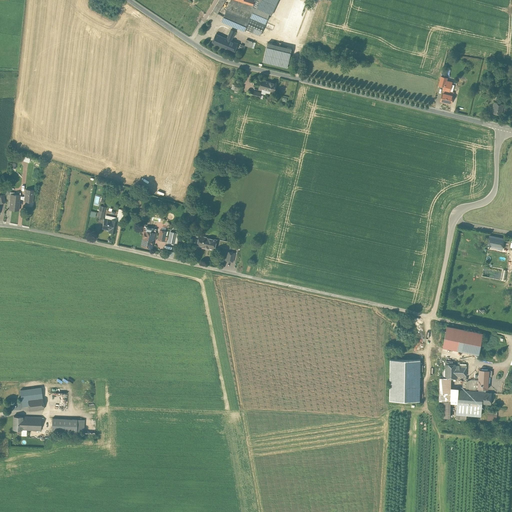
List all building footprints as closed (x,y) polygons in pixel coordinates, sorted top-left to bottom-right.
[(219,0),(213,11),(217,13),(225,0),(219,0)] [(258,9),(261,0),(254,0),(255,0),(253,5),(243,2),(234,0),(231,0),(228,8),(250,18),(255,8),(258,9)] [(277,0),(261,0),(258,9),(270,15),(272,15),(277,0)] [(250,18),(228,8),(222,21),(245,31),(246,29),(261,36),(266,25),(250,18)] [(258,9),(255,8),(250,18),(266,25),(270,15),(258,9)] [(227,39),(216,34),(212,44),(234,54),(238,44),(231,41),(227,39)] [(268,42),(264,63),(289,68),(293,47),(268,42)] [(277,84),(262,80),(260,88),(274,92),(277,84)] [(446,81),(445,87),(444,90),(443,90),(440,101),(451,103),(453,95),(448,94),(452,82),(446,81)] [(261,93),(253,91),(249,90),(248,95),(254,96),(254,97),(260,98),(261,95),(261,93)] [(504,104),(494,102),(492,113),(501,115),(504,104)] [(34,190),(26,189),(24,201),(32,202),(34,190)] [(20,195),(11,194),(9,209),(19,210),(20,200),(20,195)] [(152,196),(148,201),(152,205),(158,197),(152,196)] [(112,218),(108,217),(107,220),(104,219),(102,228),(110,230),(109,232),(114,233),(117,221),(116,221),(117,218),(112,217),(112,218)] [(152,228),(145,227),(144,232),(143,231),(140,246),(150,248),(151,241),(154,239),(155,233),(151,232),(152,228)] [(176,244),(179,234),(170,231),(167,241),(176,244)] [(496,237),(489,235),(486,244),(494,246),(494,247),(502,249),(505,239),(497,237),(496,237)] [(213,241),(200,237),(197,246),(210,250),(213,241)] [(230,249),(232,242),(220,239),(218,246),(230,249)] [(234,252),(228,251),(226,260),(233,261),(234,252)] [(482,353),(486,331),(448,326),(444,348),(482,353)] [(419,400),(420,360),(390,360),(390,400),(419,400)] [(455,364),(445,364),(445,378),(450,378),(457,378),(457,376),(456,366),(455,364)] [(459,366),(456,366),(457,376),(460,376),(463,376),(466,376),(466,367),(459,367),(459,366)] [(479,389),(485,389),(487,389),(488,376),(489,370),(480,370),(479,380),(478,389),(479,389)] [(450,401),(450,378),(445,378),(440,378),(440,401),(442,401),(450,401)] [(478,389),(479,380),(471,379),(462,383),(462,388),(478,389)] [(41,387),(20,390),(22,407),(28,406),(29,406),(28,399),(42,398),(41,387)] [(483,392),(478,392),(458,390),(457,404),(457,413),(456,413),(456,418),(466,419),(466,414),(481,415),(482,406),(482,404),(483,392)] [(482,404),(491,404),(492,393),(485,392),(483,392),(482,404)] [(42,398),(28,399),(29,406),(28,406),(29,410),(44,409),(42,398)] [(450,418),(450,401),(442,401),(442,418),(450,418)] [(497,411),(488,411),(488,421),(497,422),(497,411)] [(22,416),(14,416),(13,429),(21,430),(21,429),(22,416)] [(22,416),(21,429),(41,430),(41,417),(22,416)] [(52,418),(52,431),(76,432),(77,419),(52,418)] [(77,419),(76,432),(84,432),(85,419),(77,419)]
